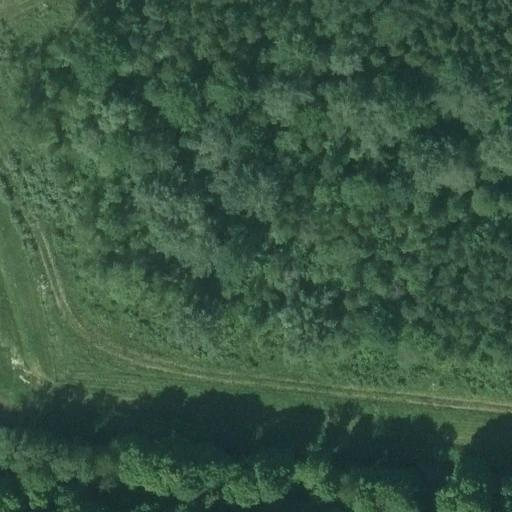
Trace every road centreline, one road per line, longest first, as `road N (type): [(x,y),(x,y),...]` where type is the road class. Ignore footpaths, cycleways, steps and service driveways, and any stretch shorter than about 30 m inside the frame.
road 1 (track): [(511,437),(121,401),(48,386),(0,200)]
road 2 (unclassified): [(0,481),(317,511)]
